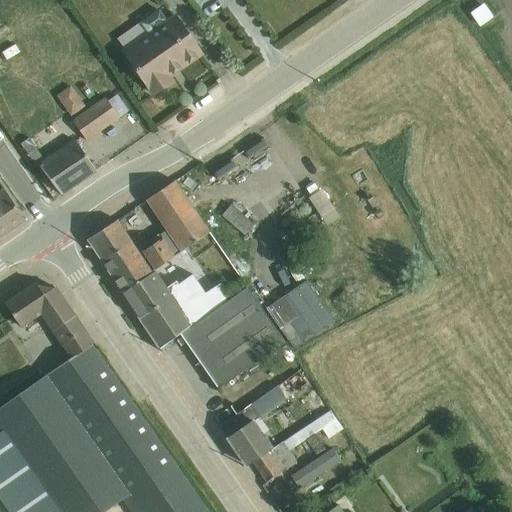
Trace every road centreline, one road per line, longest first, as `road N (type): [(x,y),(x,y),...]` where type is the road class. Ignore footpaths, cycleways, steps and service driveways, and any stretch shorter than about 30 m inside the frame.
road 1 (tertiary): [(49,226),(184,145),(394,0)]
road 2 (residential): [(49,226),(239,511)]
